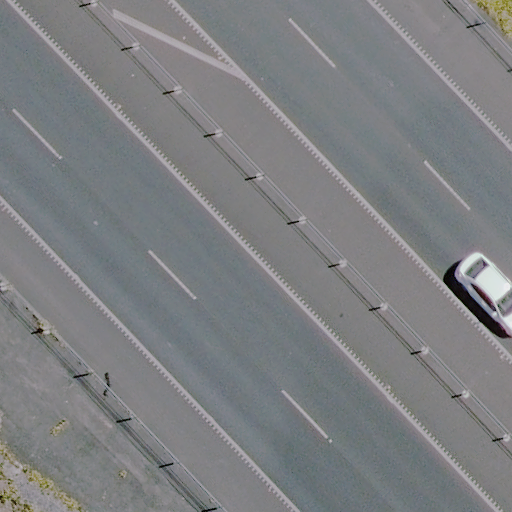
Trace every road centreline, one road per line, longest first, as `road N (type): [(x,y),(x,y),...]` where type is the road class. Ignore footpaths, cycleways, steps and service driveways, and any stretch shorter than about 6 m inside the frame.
road 1 (motorway): [(400,511),(0,95)]
road 2 (motorway): [(278,0),(511,242)]
